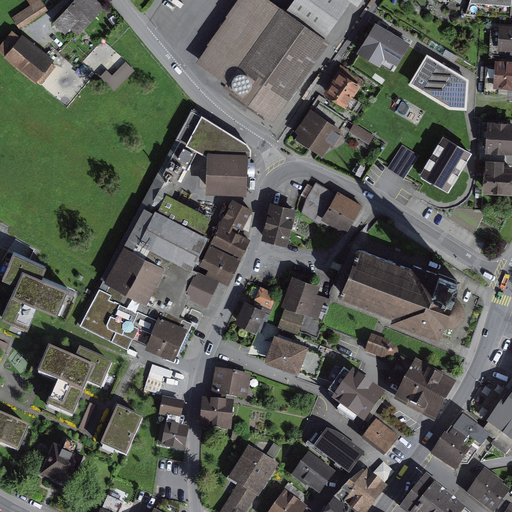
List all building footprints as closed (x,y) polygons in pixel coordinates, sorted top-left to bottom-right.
[(43,0),(27,0),(31,6),(14,17),(21,28),(50,9),(43,0)] [(105,3),(101,0),(74,0),(55,23),(66,33),(71,26),(80,33),(105,3)] [(359,0),(294,0),(288,10),(273,0),(241,0),(196,65),(273,120),(332,38),(327,35),(351,0),(357,4),(359,0)] [(511,13),(511,0),(471,0),(468,11),(511,13)] [(511,22),(501,22),(500,47),(511,47),(511,22)] [(396,65),(408,45),(377,27),(360,53),(379,65),(384,57),(396,65)] [(19,36),(11,30),(0,43),(0,46),(5,51),(4,53),(39,81),(56,58),(22,31),(19,36)] [(511,57),(496,57),(494,87),(511,87),(511,57)] [(470,77),(440,58),(421,89),(451,107),(469,108),(470,77)] [(339,74),(325,95),(345,108),(359,87),(339,74)] [(338,131),(311,113),(297,133),(301,135),(297,140),(321,155),(330,142),(333,145),(338,137),(336,135),(338,131)] [(208,186),(248,188),(251,147),(248,141),(202,114),(187,143),(210,155),(208,186)] [(511,120),(489,119),(487,153),(511,153),(511,120)] [(376,132),(355,120),(350,130),(371,141),(376,132)] [(469,155),(444,140),(422,176),(447,191),(469,155)] [(486,191),(511,192),(511,176),(511,169),(502,169),(502,162),(487,161),(486,191)] [(323,216),(346,229),(361,205),(336,190),(334,193),(315,183),(306,194),(302,211),(323,216)] [(188,295),(205,304),(216,283),(189,269),(206,236),(200,234),(208,218),(165,196),(138,250),(130,246),(111,284),(147,302),(148,300),(166,309),(167,307),(179,313),(188,295)] [(253,209),(234,199),(213,240),(242,256),(254,234),(242,228),(253,209)] [(294,207),(273,202),(265,236),(286,241),(294,207)] [(208,273),(228,282),(238,259),(209,246),(201,264),(210,269),(208,273)] [(439,335),(444,322),(450,323),(455,321),(460,318),(463,314),(465,308),(464,302),(461,297),(457,293),(452,291),(457,277),(436,269),(435,273),(360,247),(343,293),(395,312),(393,318),(439,335)] [(44,265),(14,252),(3,276),(17,282),(2,316),(27,327),(37,303),(56,311),(67,287),(40,275),(44,265)] [(292,278),(283,306),(317,317),(324,298),(315,295),(318,286),(292,278)] [(260,288),(253,305),(267,311),(275,294),(260,288)] [(150,344),(181,355),(192,325),(163,314),(110,291),(107,298),(112,306),(108,324),(136,336),(142,325),(156,331),(150,344)] [(259,331),(267,311),(253,305),(245,302),(237,322),(259,331)] [(304,316),(285,310),(279,328),(298,334),(304,316)] [(372,334),(366,351),(386,359),(389,355),(394,356),(397,355),(398,354),(399,351),(398,348),(396,346),(394,345),(391,344),(392,342),(372,334)] [(297,371),(306,347),(275,336),(267,360),(297,371)] [(50,350),(40,373),(59,382),(49,406),(72,416),(87,383),(101,389),(112,365),(80,351),(76,361),(50,350)] [(434,415),(452,381),(416,362),(398,396),(434,415)] [(352,368),(332,397),(364,420),(385,390),(352,368)] [(245,396),(249,375),(217,370),(214,390),(245,396)] [(511,388),(481,431),(490,437),(494,440),(491,444),(507,456),(511,447),(511,388)] [(183,401),(164,396),(160,412),(179,416),(183,401)] [(229,427),(231,401),(204,398),(201,424),(229,427)] [(142,417),(118,406),(102,445),(126,455),(142,417)] [(0,442),(16,450),(26,428),(0,416),(0,442)] [(481,431),(462,417),(452,431),(467,442),(469,439),(481,448),(490,437),(481,431)] [(398,435),(376,419),(363,436),(385,453),(398,435)] [(183,449),(186,430),(167,427),(164,446),(183,449)] [(326,430),(315,445),(349,470),(362,452),(339,434),(326,430)] [(452,431),(448,437),(445,435),(431,455),(455,473),(471,451),(464,446),(467,442),(452,431)] [(81,457),(53,445),(42,472),(70,484),(81,457)] [(274,445),(265,460),(271,464),(281,449),(274,445)] [(244,511),(255,495),(257,496),(276,466),(271,464),(265,460),(248,449),(229,480),(240,486),(223,511),(244,511)] [(333,472),(309,454),(294,473),(306,483),(307,481),(319,490),(333,472)] [(351,488),(369,502),(385,482),(368,468),(351,488)] [(485,471),(477,482),(501,499),(507,489),(499,483),(501,481),(485,471)] [(449,489),(428,473),(408,499),(418,506),(416,510),(416,511),(478,511),(476,510),(474,511),(473,511),(447,492),(449,489)] [(493,509),(501,499),(477,482),(470,492),(493,509)] [(285,491),(269,511),(300,511),(306,506),(285,491)] [(353,511),(335,501),(328,511),(353,511)]
